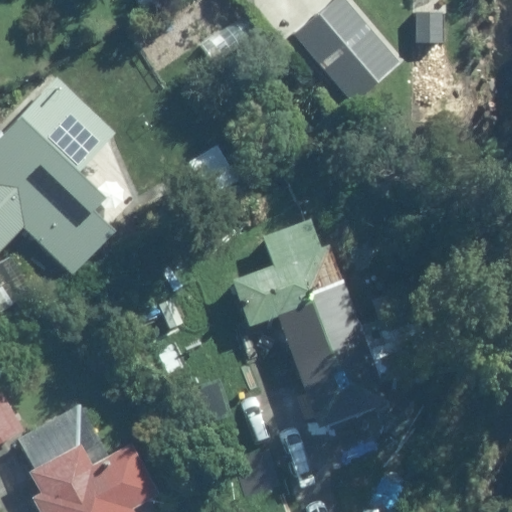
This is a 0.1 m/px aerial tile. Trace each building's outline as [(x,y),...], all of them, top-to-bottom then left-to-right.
[(397,61),(344,0),(338,0),(299,34),(353,98),(397,61)] [(74,273),(114,233),(91,210),(104,196),(22,115),(0,137),(0,249),(24,225),(74,273)] [(322,246),(311,218),(266,235),(278,267),(238,282),(253,321),(285,309),(311,378),(372,356),(330,244),(322,246)] [(166,276),(151,304),(199,328),(213,300),(166,276)] [(0,444),(27,429),(0,383),(0,444)] [(130,511),(155,498),(127,444),(91,462),(67,416),(19,441),(30,463),(22,468),(33,489),(23,494),(32,511),(130,511)]
